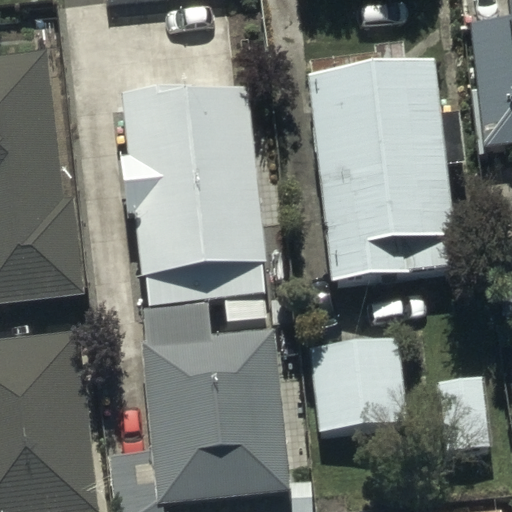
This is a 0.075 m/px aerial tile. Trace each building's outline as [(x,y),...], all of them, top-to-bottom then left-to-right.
[(511,157),(511,25),(509,26),(510,34),(471,38),(485,160),(511,157)] [(52,63),(0,68),(0,316),(89,307),(80,207),(68,208),(52,63)] [(435,78),(308,94),(334,301),(460,286),(435,78)] [(146,321),(269,309),(249,106),(126,118),(146,321)] [(511,330),(511,266),(501,268),(509,331),(511,330)] [(0,511),(103,511),(85,342),(0,351),(0,511)] [(245,511),(292,507),(276,344),(144,357),(154,464),(111,468),(114,511),(245,511)] [(410,435),(398,353),(309,365),(320,447),(410,435)]
